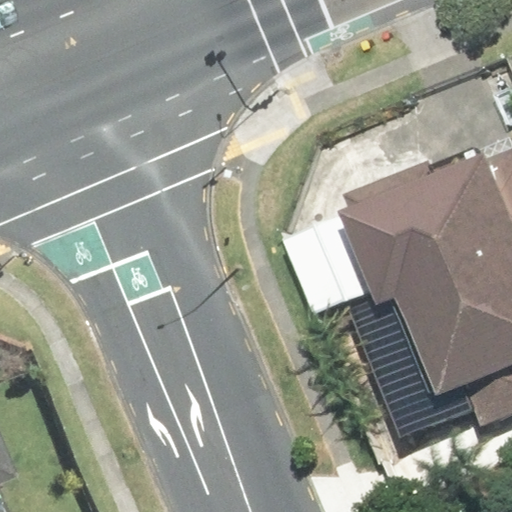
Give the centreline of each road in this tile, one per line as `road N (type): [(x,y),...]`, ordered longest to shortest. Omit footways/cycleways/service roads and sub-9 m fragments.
road 1 (tertiary): [(79,69),(261,511)]
road 2 (secondary): [(79,69),(238,0)]
